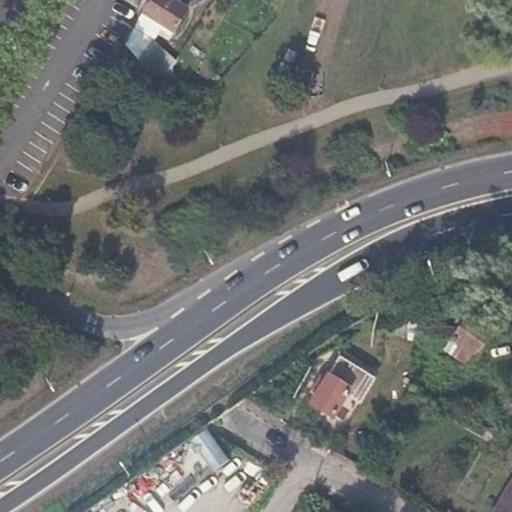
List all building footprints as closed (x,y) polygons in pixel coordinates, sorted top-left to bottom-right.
[(188,13),(167,0),(151,0),(143,14),(174,34),(188,13)] [(495,331),(470,315),(453,342),(464,349),(458,359),(473,368),(495,331)] [(419,323),(418,338),(448,340),(449,324),(419,323)] [(337,383),(329,378),(312,407),(334,420),(351,392),(362,399),(369,388),(357,381),(358,379),(344,370),(337,383)] [(193,511),(191,511),(190,511),(245,511),(266,472),(235,456),(220,484),(213,481),(196,511),(193,511)] [(141,493),(159,510),(180,488),(163,471),(141,493)] [(511,511),(511,486),(497,511),(511,511)] [(141,511),(147,506),(138,497),(124,511),(141,511)]
